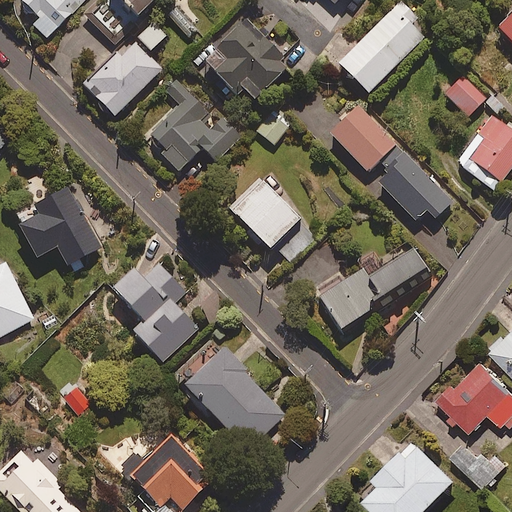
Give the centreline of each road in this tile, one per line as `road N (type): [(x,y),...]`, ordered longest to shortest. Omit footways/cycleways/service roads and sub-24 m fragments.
road 1 (residential): [(362,417),(0,44)]
road 2 (tertiary): [(511,238),(459,312),(362,417)]
road 3 (tertiary): [(362,417),(274,511)]
